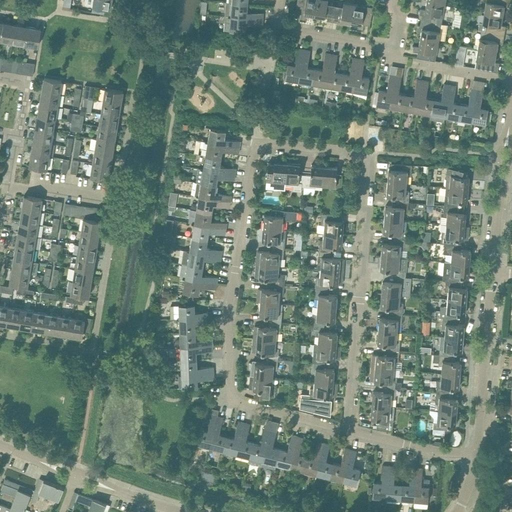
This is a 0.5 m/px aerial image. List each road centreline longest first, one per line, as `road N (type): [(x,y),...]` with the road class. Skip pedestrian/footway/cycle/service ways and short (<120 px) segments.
road 1 (residential): [(349,431),(233,400),(228,314),(260,144),(363,151),(369,159)]
road 2 (residential): [(369,159),(349,431)]
road 3 (residential): [(493,274),(511,103)]
road 4 (residential): [(479,420),(493,274)]
road 5 (residential): [(280,0),(283,30),(391,50)]
road 6 (residential): [(474,457),(349,431)]
road 7 (residential): [(511,79),(419,64),(391,50)]
